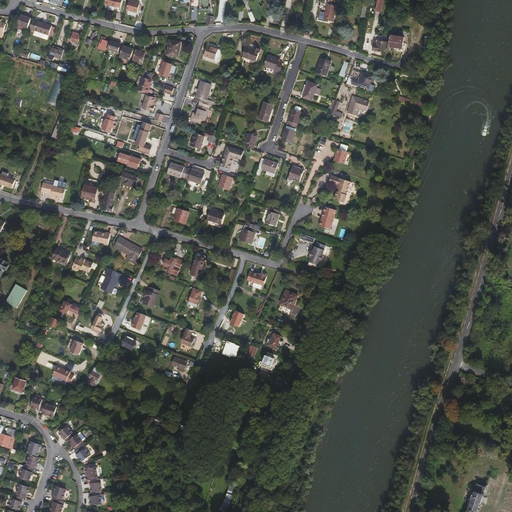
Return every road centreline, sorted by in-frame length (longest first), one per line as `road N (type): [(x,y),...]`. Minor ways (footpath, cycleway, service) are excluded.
road 1 (residential): [(202,30),(251,27),(433,76)]
road 2 (residential): [(0,12),(12,12),(18,1),(136,33),(202,30)]
road 3 (residential): [(202,30),(136,225)]
road 4 (primary): [(456,363),(511,175)]
road 5 (primary): [(410,511),(456,363)]
road 6 (residential): [(0,195),(136,225)]
road 7 (residential): [(159,231),(109,341)]
